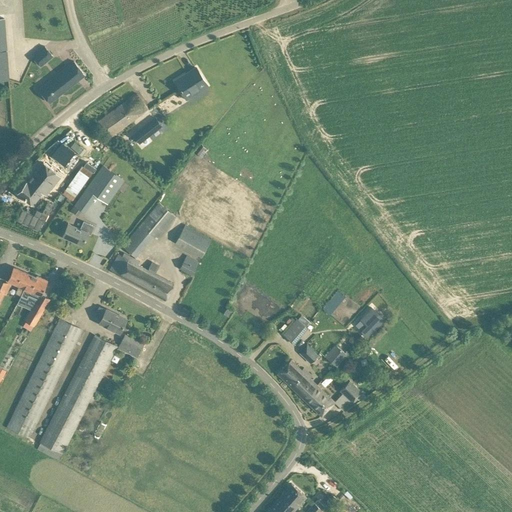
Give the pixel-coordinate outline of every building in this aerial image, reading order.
[(45,46),(33,57),(37,62),(50,52),(45,46)] [(74,61),(39,89),(50,103),(85,75),(74,61)] [(208,85),(202,76),(196,67),(175,81),(186,99),(208,85)] [(148,109),(137,93),(97,122),(109,139),(148,109)] [(142,128),(132,135),(139,143),(148,136),(142,128)] [(201,157),(207,150),(203,146),(197,154),(201,157)] [(85,159),(62,192),(73,200),(96,167),(85,159)] [(26,181),(17,192),(32,204),(41,192),(45,195),(61,176),(43,162),(27,182),(26,181)] [(103,166),(87,188),(107,203),(124,180),(103,166)] [(40,231),(52,202),(40,197),(33,214),(21,209),(16,221),(40,231)] [(159,202),(140,225),(157,238),(175,216),(159,202)] [(68,223),(63,235),(83,244),(87,234),(91,235),(95,226),(84,221),(80,229),(68,223)] [(185,225),(175,242),(201,257),(211,239),(185,225)] [(165,299),(174,283),(155,273),(159,266),(152,262),(148,269),(138,264),(139,261),(124,253),(122,255),(119,254),(115,261),(110,270),(165,299)] [(192,274),(196,266),(199,261),(187,255),(180,268),(192,274)] [(10,276),(8,281),(19,285),(15,293),(21,296),(30,274),(14,267),(10,276)] [(40,295),(41,295),(42,293),(47,280),(37,275),(36,276),(30,274),(21,296),(17,303),(25,307),(28,299),(27,298),(30,290),(40,295)] [(0,301),(8,283),(0,279),(0,301)] [(344,296),(337,291),(323,308),(329,314),(344,296)] [(26,320),(23,326),(26,328),(31,330),(34,325),(35,326),(51,298),(42,293),(41,295),(40,295),(25,320),(26,320)] [(106,309),(106,310),(99,306),(95,314),(102,318),(100,322),(120,332),(126,319),(106,309)] [(372,307),(360,319),(367,325),(361,331),(368,337),(385,320),(372,307)] [(29,438),(38,420),(82,329),(60,318),(7,427),(29,438)] [(293,343),(307,327),(297,318),(283,335),(293,343)] [(370,347),(387,331),(383,327),(366,343),(370,347)] [(137,357),(140,352),(144,344),(125,334),(121,342),(118,348),(137,357)] [(63,453),(96,389),(117,346),(94,335),(42,443),(40,442),(37,449),(58,459),(62,453),(63,453)] [(300,352),(311,363),(318,355),(314,351),(314,350),(308,344),(300,352)] [(340,366),(343,363),(341,361),(347,354),(335,344),(325,356),(337,367),(338,365),(340,366)] [(303,367),(301,369),(290,359),(277,373),(303,398),(317,385),(310,378),(312,376),(308,372),(303,367)] [(353,402),(363,392),(350,379),(340,390),(353,402)] [(317,385),(303,398),(321,416),(335,402),(317,385)] [(274,503),(284,511),(291,511),(306,496),(292,483),(274,503)] [(284,511),(274,503),(265,511),(284,511)] [(320,511),(322,510),(314,503),(305,511),(320,511)]
